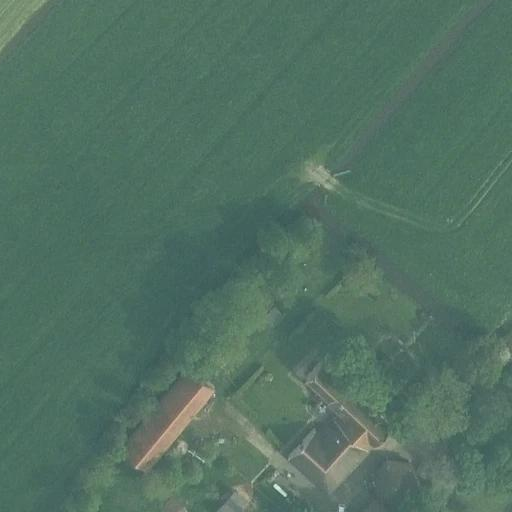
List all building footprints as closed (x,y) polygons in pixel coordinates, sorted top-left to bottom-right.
[(262,317),(271,327),(283,316),(274,306),(262,317)] [(230,356),(210,340),(203,348),(223,365),(230,356)] [(390,424),(362,398),(321,361),(305,377),(328,399),(327,400),(340,412),(319,434),(313,428),(288,457),(327,492),(390,424)] [(122,445),(148,468),(216,389),(190,367),(122,445)] [(272,380),(264,372),(259,378),(267,385),(272,380)] [(385,459),(370,477),(378,499),(401,502),(416,484),(408,462),(385,459)] [(180,494),(189,503),(201,492),(191,482),(180,494)] [(179,511),(183,508),(171,496),(160,508),(164,511),(179,511)]
